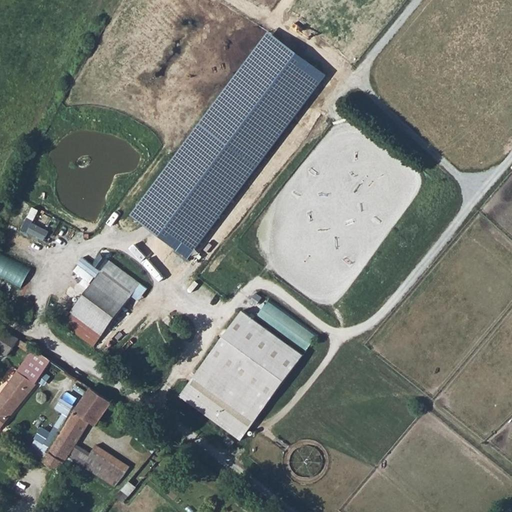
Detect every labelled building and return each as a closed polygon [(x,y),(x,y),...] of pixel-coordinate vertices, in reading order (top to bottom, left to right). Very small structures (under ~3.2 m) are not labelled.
[(35,223),(39,215),(23,207),(19,216),(35,223)] [(111,261),(102,272),(133,296),(142,284),(111,261)] [(73,315),(102,336),(133,296),(102,272),(71,313),(73,315)] [(309,349),(320,332),(269,299),(258,315),(309,349)] [(306,356),(245,312),(184,397),(245,441),(306,356)] [(73,315),(67,322),(73,326),(71,329),(94,347),(102,336),(73,315)] [(0,324),(0,351),(11,359),(24,341),(0,324)] [(0,430),(53,361),(39,351),(13,385),(0,400),(0,430)] [(61,403),(64,405),(76,413),(92,389),(77,378),(61,403)] [(76,413),(91,423),(95,426),(112,403),(92,389),(76,413)] [(59,414),(70,421),(76,413),(64,405),(59,414)] [(59,439),(74,449),(77,444),(91,423),(76,413),(70,421),(59,439)] [(44,461),(59,472),(69,456),(74,449),(59,439),(44,461)] [(74,449),(69,456),(115,488),(130,466),(96,443),(90,452),(77,444),(74,449)] [(122,492),(128,495),(135,485),(129,482),(122,492)]
